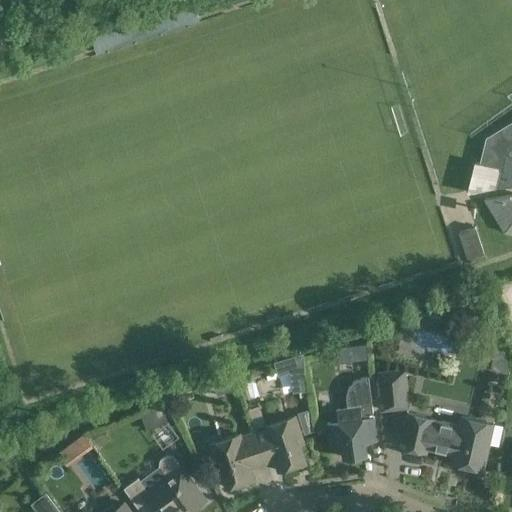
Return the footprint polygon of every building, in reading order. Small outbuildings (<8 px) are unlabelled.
[(94,31),(98,48),(205,23),(201,6),(94,31)] [(511,121),(485,135),(473,192),(511,185),(511,121)] [(511,196),(499,194),(493,225),(511,227),(511,196)] [(478,224),(459,230),(468,259),(488,252),(478,224)] [(422,312),(420,328),(442,330),(444,314),(422,312)] [(346,348),(348,361),(368,358),(366,345),(346,348)] [(303,353),(274,362),(278,376),(290,372),(293,392),(308,391),(303,353)] [(408,408),(404,370),(378,372),(382,410),(408,408)] [(377,441),(368,377),(361,378),(359,379),(357,380),(355,381),(353,382),(351,384),(350,386),(348,388),(347,390),(346,392),(346,394),(345,396),(347,408),(336,410),(338,422),(326,423),(327,427),(329,447),(341,445),(343,457),(367,454),(365,442),(377,441)] [(141,416),(146,428),(166,420),(161,408),(141,416)] [(297,413),(304,434),(313,431),(310,409),(297,413)] [(400,447),(426,452),(427,448),(452,454),(450,463),(482,470),(488,444),(497,446),(502,427),(493,425),(493,424),(461,416),(459,426),(433,420),(433,419),(407,413),(400,447)] [(254,433),(264,463),(264,464),(275,460),(279,471),(305,462),(299,443),(303,443),(294,416),(264,426),(265,429),(254,433)] [(264,464),(264,463),(254,433),(240,437),(239,434),(209,444),(217,470),(221,469),(227,488),(254,479),(250,468),(264,464)] [(83,434),(77,439),(80,443),(84,448),(90,444),(86,438),(83,434)] [(180,467),(173,458),(166,457),(160,461),(159,468),(166,477),(147,491),(138,478),(123,488),(140,511),(185,511),(190,508),(192,511),(206,500),(182,466),(180,467)] [(39,498),(49,511),(59,511),(45,493),(39,498)] [(130,511),(124,503),(115,509),(112,505),(101,511),(130,511)]
